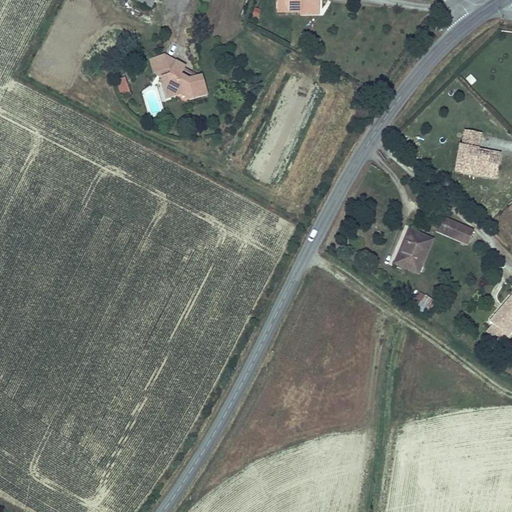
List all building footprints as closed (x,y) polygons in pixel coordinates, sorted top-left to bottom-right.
[(277,0),(277,12),(301,12),(301,8),(318,9),(317,0),(277,0)] [(254,8),(251,17),(258,19),(260,10),(254,8)] [(155,73),(162,77),(170,74),(158,67),(165,55),(152,59),(155,73)] [(170,74),(162,77),(168,97),(188,91),(190,98),(207,94),(202,75),(190,79),(180,73),(185,65),(165,55),(158,67),(170,74)] [(131,93),(126,76),(116,79),(122,96),(131,93)] [(496,180),(501,155),(479,151),(481,136),(466,133),(463,148),(461,148),(457,167),(475,170),(473,176),(496,180)] [(473,176),(475,170),(457,167),(457,172),(473,176)] [(473,231),(442,218),(436,232),(467,245),(473,231)] [(409,231),(396,261),(408,266),(407,269),(417,274),(431,241),(409,231)] [(414,301),(419,305),(425,296),(419,293),(414,301)] [(507,337),(511,331),(511,295),(503,306),(505,308),(502,312),(500,309),(489,322),(493,325),(504,335),(507,337)] [(425,296),(419,305),(417,308),(426,314),(434,301),(425,296)] [(504,335),(493,325),(487,332),(498,342),(504,335)]
